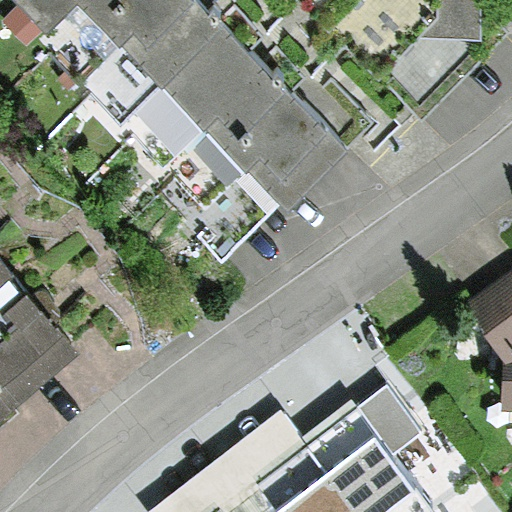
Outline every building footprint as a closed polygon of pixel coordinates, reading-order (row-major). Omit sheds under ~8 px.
[(16,0),(59,40),(13,88),(173,242),(189,226),(223,259),(283,197),(288,202),(346,143),(282,82),(224,26),(197,0),(16,0)] [(274,0),(358,84),(377,66),(423,112),(506,30),(482,7),(482,0),(274,0)] [(0,404),(76,337),(41,299),(0,252),(0,404)] [(511,268),(467,303),(500,345),(511,342),(511,268)] [(511,342),(500,345),(497,395),(511,396),(511,342)] [(286,448),(257,471),(265,482),(288,511),(423,511),(437,502),(394,446),(421,426),(389,383),(361,405),(352,396),(323,419),(306,433),(286,448)] [(147,508),(149,511),(199,511),(215,500),(223,511),(226,511),(265,482),(257,471),(306,433),(283,403),(147,508)] [(223,511),(215,500),(199,511),(223,511)]
